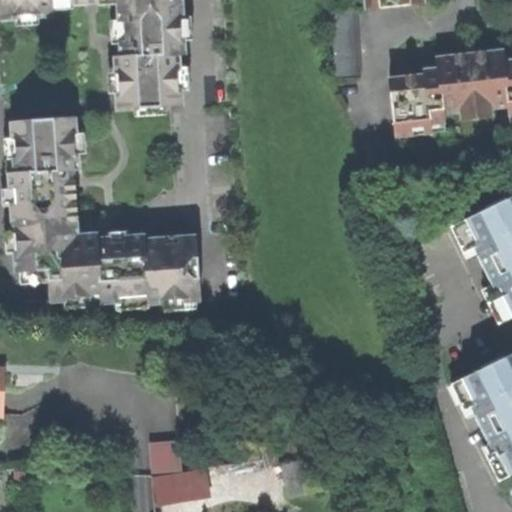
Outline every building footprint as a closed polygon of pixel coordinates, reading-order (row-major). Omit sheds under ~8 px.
[(0,0),(0,18),(53,17),(52,4),(98,3),(97,0),(117,0),(117,5),(119,57),(114,57),(116,108),(183,106),(181,55),(184,55),(182,0),(0,0)] [(360,0),(361,9),(421,4),(420,0),(360,0)] [(359,76),(355,10),(329,11),(332,77),(359,76)] [(426,75),(386,79),(392,135),(428,132),(428,123),(441,122),(441,115),(505,108),(505,117),(511,116),(511,62),(501,64),(501,56),(500,50),(436,56),(437,64),(437,72),(426,74),(426,75)] [(511,54),(509,55),(501,56),(501,64),(511,62),(511,54)] [(425,65),(426,74),(437,72),(437,64),(431,65),(425,65)] [(75,117),(11,121),(14,172),(8,173),(14,270),(46,269),(49,301),(99,298),(100,302),(146,299),(147,304),(199,300),(195,235),(143,238),(143,235),(119,236),(96,238),(96,232),(78,233),(75,186),(73,169),(78,169),(75,117)] [(492,283),(509,319),(511,317),(511,196),(462,220),(478,253),(492,283)] [(466,258),(478,253),(462,220),(450,226),(466,258)] [(497,325),(509,319),(492,283),(479,289),(497,325)] [(511,352),(458,379),(474,409),(491,445),(507,477),(511,474),(511,352)] [(464,414),(474,409),(458,379),(448,383),(464,414)] [(191,469),(190,439),(158,441),(161,506),(220,503),(219,468),(191,469)] [(498,482),(507,477),(491,445),(482,450),(498,482)] [(286,497),(321,490),(315,458),(280,465),(286,497)]
